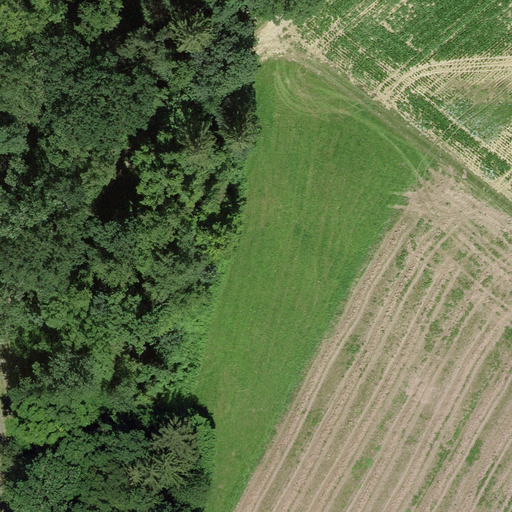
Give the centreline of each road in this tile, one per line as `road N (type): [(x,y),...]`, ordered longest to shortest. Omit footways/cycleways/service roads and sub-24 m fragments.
road 1 (track): [(0,286),(95,154),(209,84),(288,0)]
road 2 (track): [(511,220),(259,25)]
